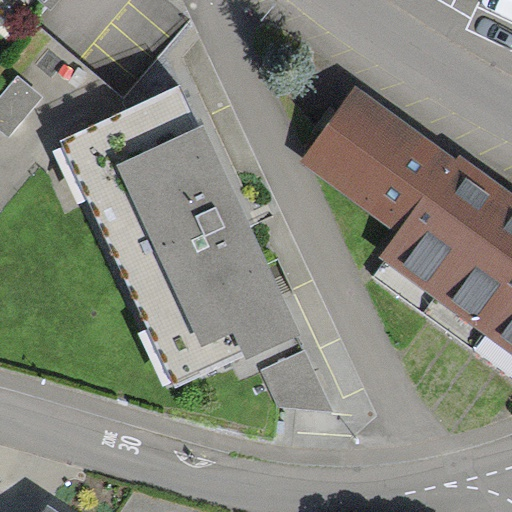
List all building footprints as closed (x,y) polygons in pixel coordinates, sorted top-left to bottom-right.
[(39,0),(11,0),(28,14),(39,0)] [(31,96),(8,78),(0,88),(0,133),(1,134),(31,96)] [(511,379),(511,196),(355,84),(302,158),(394,223),(360,271),(511,379)] [(281,326),(174,88),(54,141),(162,380),(281,326)] [(255,372),(273,404),(321,407),(291,352),(255,372)] [(56,511),(41,502),(34,511),(56,511)]
